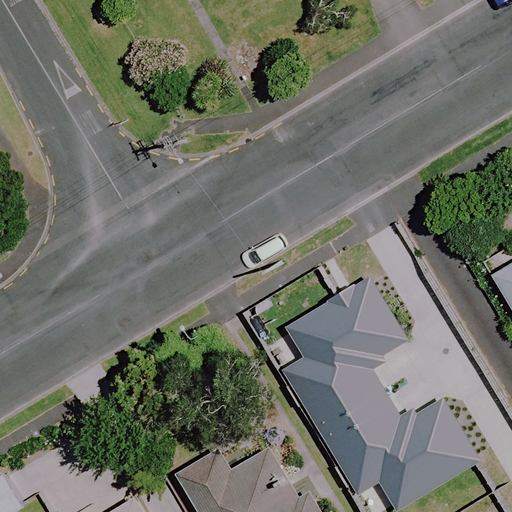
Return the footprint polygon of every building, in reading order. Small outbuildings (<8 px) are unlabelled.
[(511,268),(498,277),(511,301),(511,268)] [(468,426),(403,312),(320,360),(388,480),(375,488),(388,511),(484,511),(511,496),(511,422),(503,406),(468,426)] [(289,508),(248,436),(182,474),(203,511),(328,511),(317,492),(289,508)] [(0,511),(19,511),(26,507),(7,477),(0,481),(0,511)] [(142,511),(136,501),(117,511),(142,511)]
